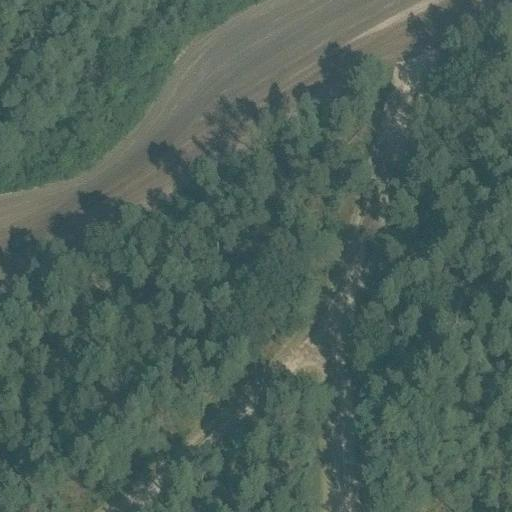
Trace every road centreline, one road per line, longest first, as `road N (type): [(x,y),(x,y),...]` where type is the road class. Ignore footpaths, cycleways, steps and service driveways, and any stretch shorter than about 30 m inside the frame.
road 1 (track): [(0,250),(492,0)]
road 2 (track): [(430,27),(337,338),(331,511)]
road 3 (track): [(126,511),(337,338)]
